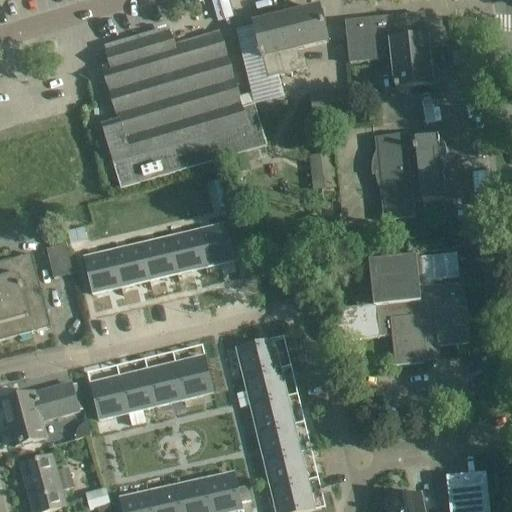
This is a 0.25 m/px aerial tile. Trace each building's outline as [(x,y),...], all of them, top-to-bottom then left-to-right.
[(255,28),(263,61),(268,82),(307,72),(305,63),(300,64),(297,53),(328,45),(320,11),(255,28)] [(395,92),(432,88),(425,16),(345,25),(349,66),(392,61),(395,92)] [(121,192),(140,187),(266,150),(255,108),(241,112),(218,37),(173,50),(168,35),(107,53),(112,68),(104,71),(120,123),(102,128),(121,192)] [(352,119),(348,91),(311,95),(313,123),(352,119)] [(375,142),(382,210),(384,225),(405,223),(407,235),(426,233),(424,221),(423,206),(444,204),(438,141),(415,143),(416,148),(407,149),(406,139),(375,142)] [(226,227),(203,233),(198,234),(207,271),(235,264),(226,227)] [(198,234),(176,239),(170,241),(178,278),(207,271),(198,234)] [(170,241),(144,247),(141,248),(150,284),(178,278),(170,241)] [(66,247),(47,252),(54,282),(74,277),(66,247)] [(141,248),(118,253),(113,254),(121,291),(150,284),(141,248)] [(113,254),(84,261),(93,298),(121,291),(113,254)] [(459,280),(457,256),(421,260),(423,284),(459,280)] [(0,290),(6,289),(4,281),(15,277),(23,306),(43,301),(31,257),(0,265),(0,290)] [(335,344),(393,338),(397,369),(427,365),(425,350),(469,346),(462,285),(418,290),(414,261),(369,266),(374,310),(332,314),(335,344)] [(6,289),(0,290),(0,344),(51,330),(43,301),(23,306),(15,277),(4,281),(6,289)] [(238,353),(245,381),(280,372),(274,344),(238,353)] [(205,360),(176,367),(185,403),(214,396),(205,360)] [(176,367),(148,374),(157,410),(185,403),(176,367)] [(280,372),(245,381),(252,409),(287,401),(280,372)] [(148,374),(120,381),(128,417),(157,410),(148,374)] [(128,417),(120,381),(91,387),(100,424),(128,417)] [(73,387),(33,398),(33,397),(3,405),(15,450),(46,442),(42,426),(81,415),(80,413),(84,412),(77,387),(73,388),(73,387)] [(287,401),(252,409),(258,437),(294,429),(287,401)] [(294,429),(258,437),(265,465),(300,457),(294,429)] [(300,457),(265,465),(272,493),(307,485),(300,457)] [(69,471),(58,474),(55,460),(20,469),(27,496),(31,495),(35,511),(61,511),(68,510),(64,494),(74,491),(69,471)] [(234,477),(206,483),(211,511),(241,511),(240,506),(251,503),(248,489),(237,491),(234,477)] [(452,511),(486,511),(483,480),(449,484),(452,511)] [(211,511),(206,483),(177,489),(182,511),(211,511)] [(313,511),(307,485),(272,493),(276,511),(313,511)] [(182,511),(177,489),(149,495),(152,511),(182,511)] [(105,491),(85,496),(89,511),(94,511),(110,508),(105,491)] [(152,511),(149,495),(121,501),(122,511),(152,511)] [(387,511),(421,511),(419,499),(386,506),(387,511)]
